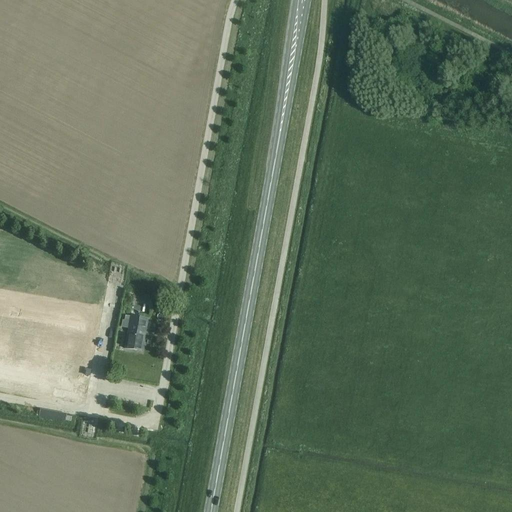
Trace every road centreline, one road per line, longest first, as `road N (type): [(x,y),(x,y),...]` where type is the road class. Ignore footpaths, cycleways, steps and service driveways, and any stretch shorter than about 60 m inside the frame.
road 1 (primary): [(212,511),(275,170)]
road 2 (primary): [(275,170),(307,0)]
road 3 (primary): [(295,0),(275,170)]
road 4 (unclassified): [(236,0),(205,152)]
road 5 (track): [(0,200),(121,261)]
